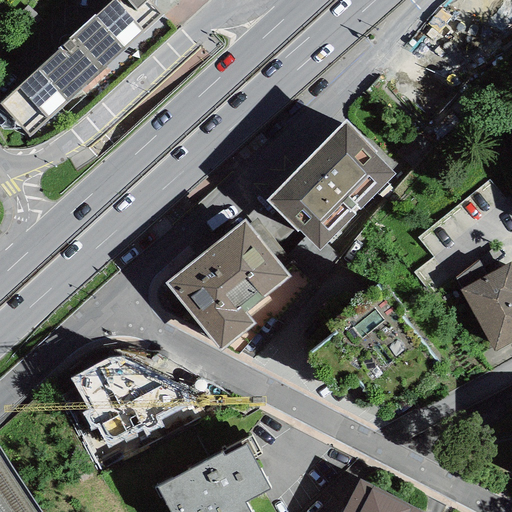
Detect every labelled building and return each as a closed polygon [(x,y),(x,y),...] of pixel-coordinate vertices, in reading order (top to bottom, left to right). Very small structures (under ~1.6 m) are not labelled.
[(113,0),(0,102),(0,126),(3,130),(20,128),(29,138),(164,15),(156,9),(156,0),(113,0)] [(346,120),(266,201),(319,251),(394,174),(346,120)] [(166,284),(220,351),(255,324),(245,312),(289,277),(244,221),(166,284)] [(494,352),(511,342),(511,265),(510,263),(460,290),(494,352)] [(357,387),(385,424),(447,376),(400,317),(404,312),(388,291),(382,295),(376,288),(326,326),(333,334),(303,357),(337,403),(357,387)] [(105,360),(70,379),(88,407),(81,411),(91,429),(96,426),(109,450),(206,394),(186,386),(143,363),(118,357),(105,360)] [(249,511),(245,502),(269,489),(253,458),(260,454),(251,437),(222,453),(157,488),(169,511),(249,511)] [(420,511),(360,480),(343,511),(420,511)]
